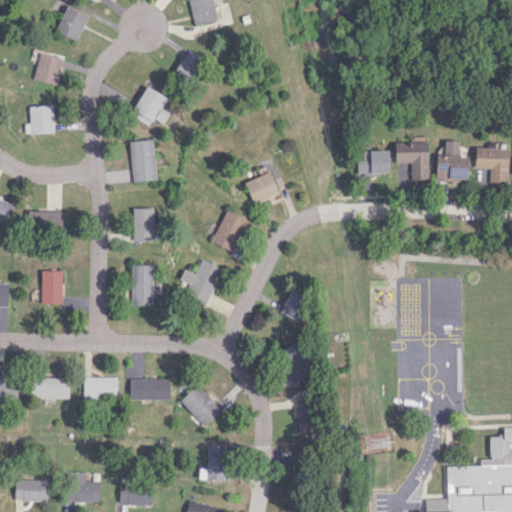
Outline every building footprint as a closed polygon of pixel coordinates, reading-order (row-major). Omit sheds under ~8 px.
[(211,0),(187,0),(194,24),(216,18),(211,0)] [(87,16),(66,6),(54,30),(75,40),(87,16)] [(249,21),(247,14),(241,16),(243,22),(249,21)] [(174,70),(189,80),(202,60),(187,50),(174,70)] [(62,58),(40,52),(33,78),(55,83),(62,58)] [(129,114),(148,126),(153,118),(162,123),(169,112),(161,107),(167,97),(145,85),(129,114)] [(24,133),(52,133),(52,104),(28,105),(29,123),(24,123),(24,133)] [(151,139),(128,141),(133,181),(156,179),(151,139)] [(467,156),(457,155),(458,140),(444,140),(443,154),(434,154),(434,179),(466,180),(467,156)] [(427,178),(426,141),(393,142),(394,162),(409,162),(410,179),(427,178)] [(507,147),(473,147),(473,167),(488,168),(488,182),(506,182),(507,147)] [(355,150),(356,174),(388,173),(387,150),(355,150)] [(277,192),(268,171),(244,182),(253,203),(277,192)] [(0,221),(6,224),(14,204),(0,198),(0,221)] [(153,207),(132,208),(133,240),(153,240),(153,207)] [(247,220),(226,209),(210,240),(230,252),(247,220)] [(61,211),(29,210),(29,232),(61,233),(61,211)] [(194,273),(183,268),(174,288),(206,302),(221,268),(200,258),(194,273)] [(151,305),(152,264),(131,263),(129,304),(151,305)] [(40,303),(61,303),(61,270),(40,270),(40,303)] [(278,312),(297,322),(309,300),(290,290),(278,312)] [(276,352),(293,384),(314,373),(297,341),(276,352)] [(0,399),(15,399),(16,373),(0,372),(0,399)] [(68,398),(68,377),(30,376),(30,397),(68,398)] [(115,399),(116,377),(82,376),(82,398),(115,399)] [(168,379),(129,378),(129,398),(168,399),(168,379)] [(178,401),(191,412),(188,416),(200,428),(220,407),(195,383),(178,401)] [(299,432),(315,429),(310,398),(294,400),(299,432)] [(424,511),(424,499),(445,499),(444,465),(478,465),(478,458),(487,458),(487,435),(500,435),(500,428),(511,427),(511,511),(424,511)] [(198,468),(198,479),(224,480),(225,447),(206,446),(206,468),(198,468)] [(99,500),(98,480),(84,480),(84,471),(64,472),(65,501),(99,500)] [(13,499),(46,500),(47,479),(14,478),(13,499)] [(117,502),(154,507),(156,487),(119,483),(117,502)] [(218,511),(220,507),(188,500),(184,511),(218,511)]
